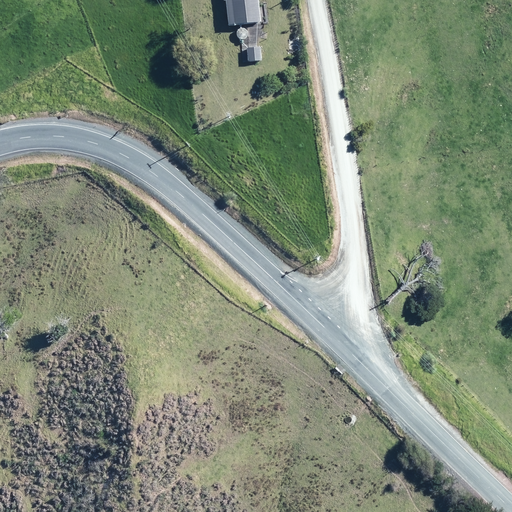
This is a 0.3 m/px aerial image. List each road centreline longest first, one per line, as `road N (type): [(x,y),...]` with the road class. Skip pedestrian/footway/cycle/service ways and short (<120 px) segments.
road 1 (tertiary): [(0,143),(57,136),(125,156),(181,195),(329,332)]
road 2 (unclassified): [(329,332),(344,314),(353,245),(315,0)]
road 3 (tertiary): [(329,332),(511,510)]
